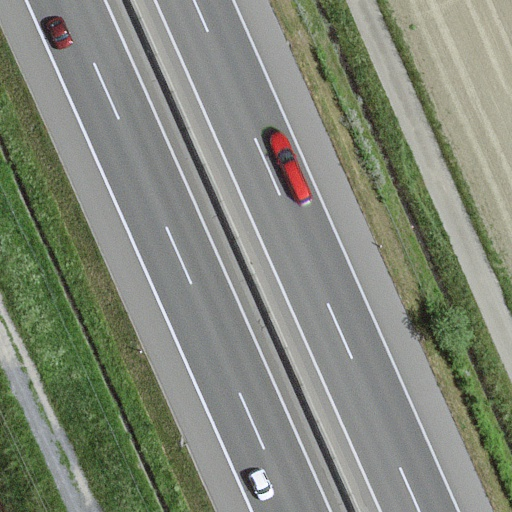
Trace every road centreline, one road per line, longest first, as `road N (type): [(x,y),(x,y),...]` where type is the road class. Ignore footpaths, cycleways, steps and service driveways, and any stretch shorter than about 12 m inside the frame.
road 1 (motorway): [(65,0),(290,511)]
road 2 (motorway): [(418,511),(194,0)]
road 3 (unclassified): [(511,343),(362,0)]
road 4 (track): [(85,511),(0,327)]
